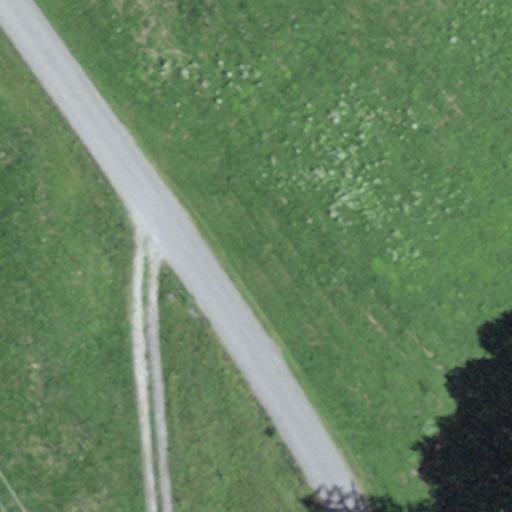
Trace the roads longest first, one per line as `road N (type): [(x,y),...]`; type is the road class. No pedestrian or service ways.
road 1 (tertiary): [(343,511),(289,411),(155,207),(6,0)]
road 2 (track): [(150,511),(135,291),(155,207)]
